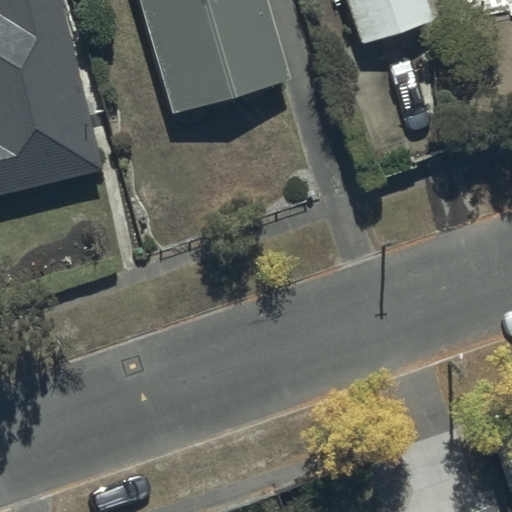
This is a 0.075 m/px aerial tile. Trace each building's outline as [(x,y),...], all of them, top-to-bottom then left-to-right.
[(0,0),(0,191),(102,166),(60,0),(0,0)] [(139,0),(171,111),(292,77),(269,0),(139,0)] [(431,0),(348,0),(361,41),(437,17),(431,0)] [(511,429),(486,437),(506,502),(511,500),(511,429)] [(495,511),(491,501),(458,511),(495,511)]
